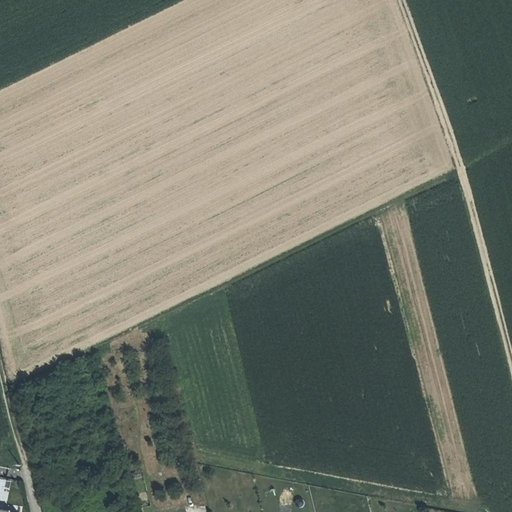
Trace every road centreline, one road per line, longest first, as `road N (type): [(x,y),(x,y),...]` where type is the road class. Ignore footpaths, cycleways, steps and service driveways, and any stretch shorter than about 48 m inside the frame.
road 1 (track): [(511,364),(462,167),(402,0)]
road 2 (track): [(0,357),(39,511)]
